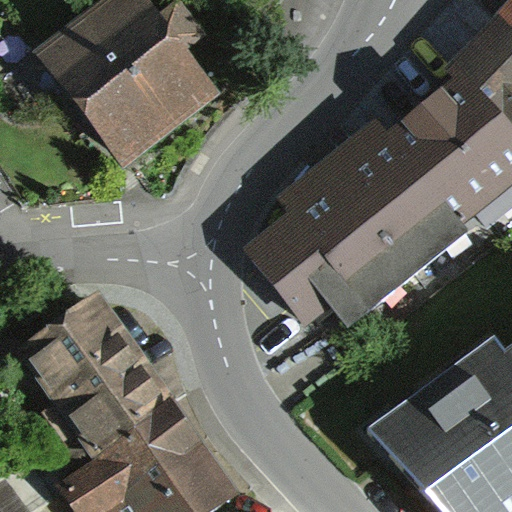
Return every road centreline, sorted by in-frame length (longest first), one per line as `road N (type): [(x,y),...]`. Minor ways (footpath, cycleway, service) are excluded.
road 1 (residential): [(398,0),(234,185),(204,265)]
road 2 (residential): [(204,265),(224,350),(258,412),(348,511)]
road 3 (residential): [(204,265),(71,256),(0,262)]
